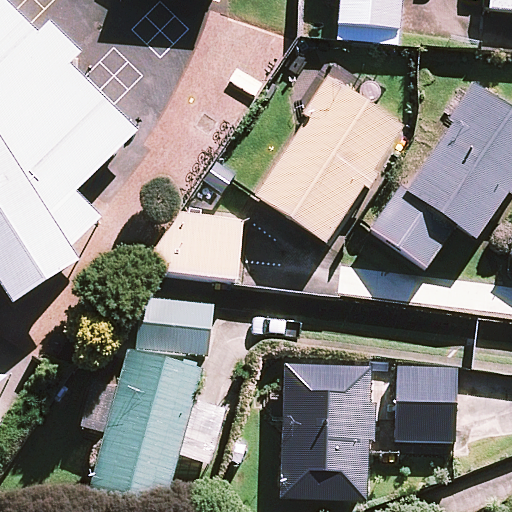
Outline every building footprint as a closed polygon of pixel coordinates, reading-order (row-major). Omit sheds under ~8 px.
[(335,31),(396,37),(398,0),(314,0),(337,2),(335,31)] [(511,0),(488,0),(487,16),(511,17),(511,0)] [(0,298),(17,324),(84,282),(75,266),(105,235),(80,208),(142,145),(76,79),(88,67),(56,35),(44,47),(7,10),(0,16),(0,298)] [(323,252),(400,137),(330,90),(252,206),(323,252)] [(452,233),(473,248),(511,191),(511,122),(475,97),(404,200),(452,233)] [(423,275),(452,233),(404,200),(396,195),(367,237),(423,275)] [(136,280),(236,292),(243,228),(177,220),(136,280)] [(204,365),(210,314),(139,305),(133,357),(204,365)] [(200,379),(125,358),(114,397),(89,390),(77,436),(102,442),(86,498),(137,511),(163,511),(176,464),(208,473),(223,417),(192,408),(200,379)] [(392,446),(451,449),(454,376),(395,374),(392,446)] [(363,510),(367,378),(281,376),(278,507),(363,510)]
